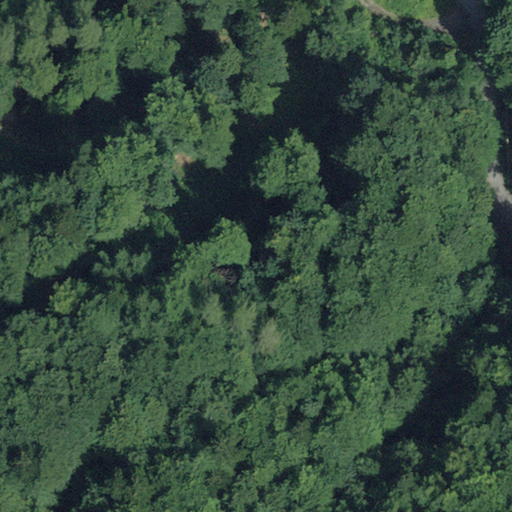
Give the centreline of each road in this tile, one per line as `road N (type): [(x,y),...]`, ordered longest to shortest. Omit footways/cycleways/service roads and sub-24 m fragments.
road 1 (track): [(511,200),(499,176),(480,24)]
road 2 (track): [(480,24),(393,17),(364,0)]
